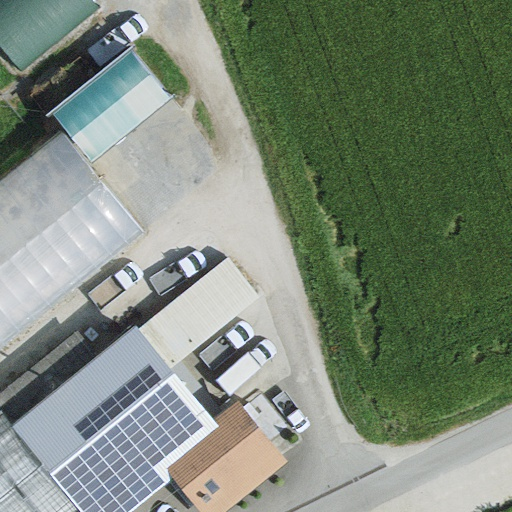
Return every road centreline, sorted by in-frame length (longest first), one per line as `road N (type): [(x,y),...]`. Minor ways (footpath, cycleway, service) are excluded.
road 1 (track): [(355,503),(184,0)]
road 2 (unclassified): [(511,428),(338,511)]
